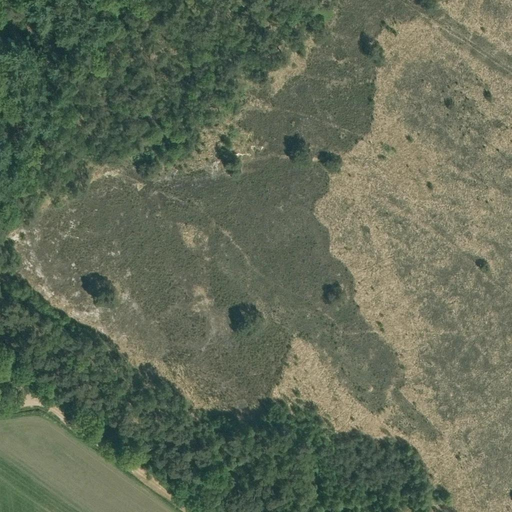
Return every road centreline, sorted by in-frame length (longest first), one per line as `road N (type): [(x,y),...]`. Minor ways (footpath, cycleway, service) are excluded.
road 1 (track): [(0,217),(125,0)]
road 2 (track): [(48,404),(197,511)]
